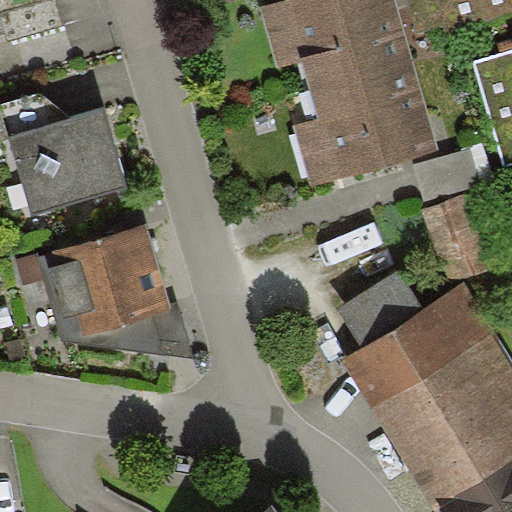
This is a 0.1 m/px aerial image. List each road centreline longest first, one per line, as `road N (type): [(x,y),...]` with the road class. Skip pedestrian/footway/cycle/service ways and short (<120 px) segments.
road 1 (residential): [(110,0),(232,417)]
road 2 (residential): [(232,417),(0,389)]
road 3 (residential): [(352,511),(292,442),(232,417)]
